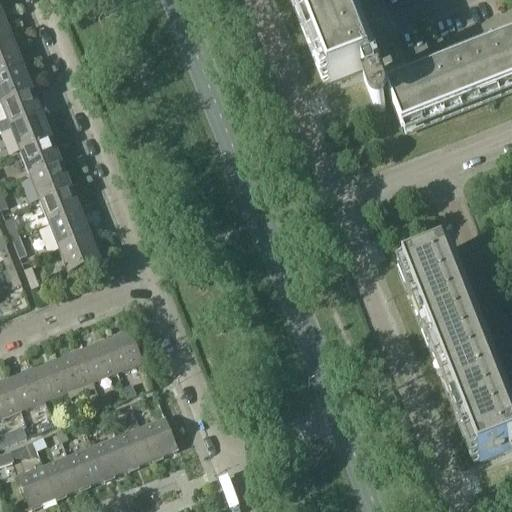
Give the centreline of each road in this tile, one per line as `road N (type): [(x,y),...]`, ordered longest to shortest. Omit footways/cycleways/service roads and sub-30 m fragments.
road 1 (tertiary): [(339,424),(172,0)]
road 2 (residential): [(450,511),(338,215)]
road 3 (residential): [(32,0),(147,283)]
road 4 (unclassified): [(254,0),(338,215)]
road 5 (residential): [(147,283),(226,468)]
road 6 (residential): [(338,215),(511,145)]
road 7 (residential): [(0,342),(147,283)]
road 8 (residential): [(226,468),(339,424)]
